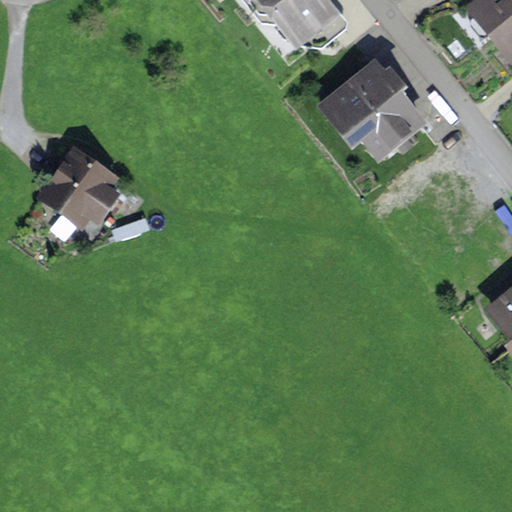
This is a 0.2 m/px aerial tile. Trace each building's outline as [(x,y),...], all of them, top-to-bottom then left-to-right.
[(312,0),(238,0),(287,55),(329,19),(312,0)] [(511,0),(479,0),(469,8),(510,61),(511,59),(511,0)] [(373,61),(319,103),(354,146),(368,134),(383,153),(422,122),(373,61)] [(60,196),(47,215),(81,238),(115,188),(65,154),(44,186),(60,196)] [(511,297),(493,312),(511,336),(511,297)]
